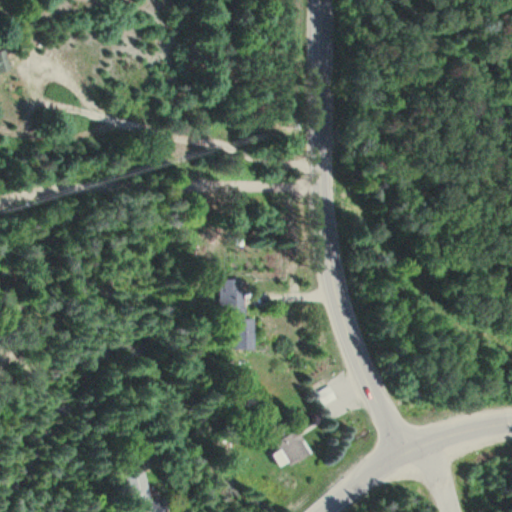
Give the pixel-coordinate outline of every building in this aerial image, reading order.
[(0,74),(13,72),(9,50),(0,51),(0,74)] [(255,318),(245,318),(244,279),(221,280),(222,317),(233,316),(234,350),(256,349),(255,318)] [(317,394),(324,406),(338,398),(330,386),(317,394)] [(313,452),(295,426),(274,440),(282,450),(275,454),(287,471),(313,452)] [(148,496),(148,475),(134,475),(134,496),(148,496)] [(174,511),(174,499),(155,499),(155,511),(174,511)]
